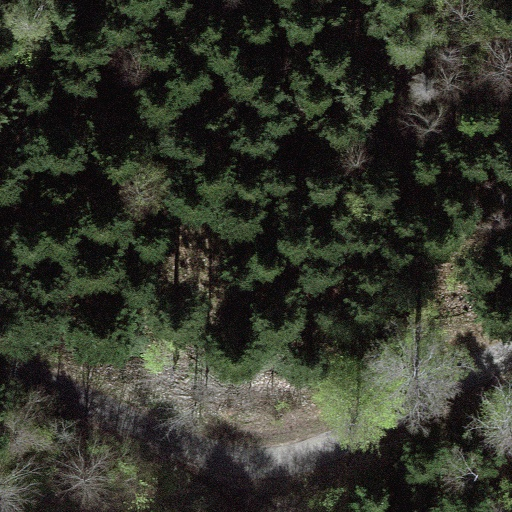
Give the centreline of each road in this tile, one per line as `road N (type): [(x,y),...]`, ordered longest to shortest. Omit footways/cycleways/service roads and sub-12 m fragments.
road 1 (unclassified): [(511,347),(348,436),(271,461),(190,442),(0,360)]
road 2 (track): [(234,456),(222,480),(198,494),(74,511)]
